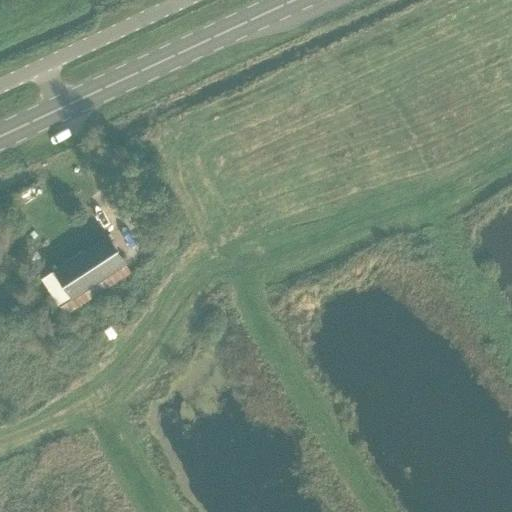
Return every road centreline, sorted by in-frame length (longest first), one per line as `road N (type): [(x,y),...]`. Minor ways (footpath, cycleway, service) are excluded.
road 1 (primary): [(0,138),(296,0)]
road 2 (unclassified): [(0,86),(185,0)]
